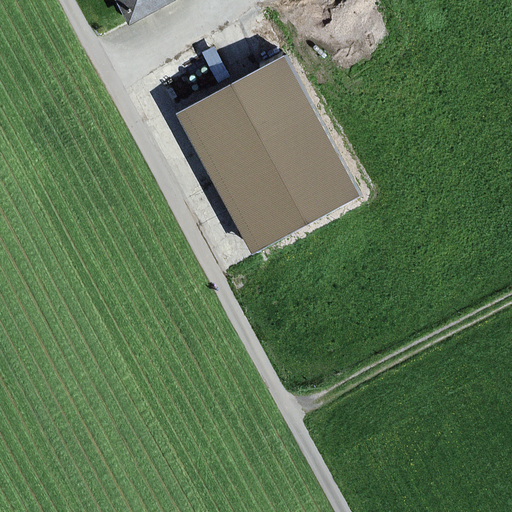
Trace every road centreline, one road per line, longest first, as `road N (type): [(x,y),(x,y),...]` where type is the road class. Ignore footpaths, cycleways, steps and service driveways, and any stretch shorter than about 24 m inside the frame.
road 1 (residential): [(68,0),(344,511)]
road 2 (track): [(292,415),(511,299)]
